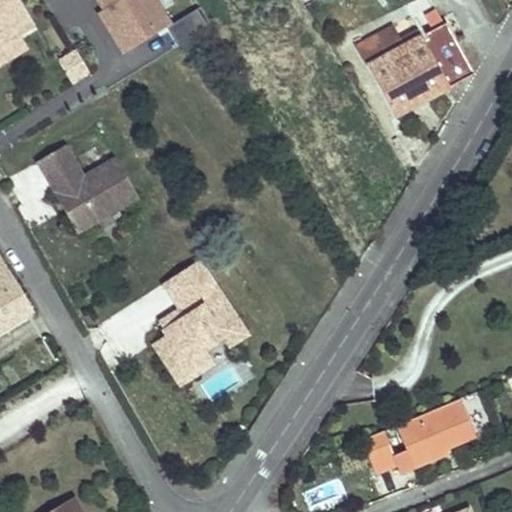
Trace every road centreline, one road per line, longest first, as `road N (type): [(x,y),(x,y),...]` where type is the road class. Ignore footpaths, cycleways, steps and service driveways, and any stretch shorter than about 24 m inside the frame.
road 1 (residential): [(229,511),(511,68)]
road 2 (residential): [(0,222),(172,511)]
